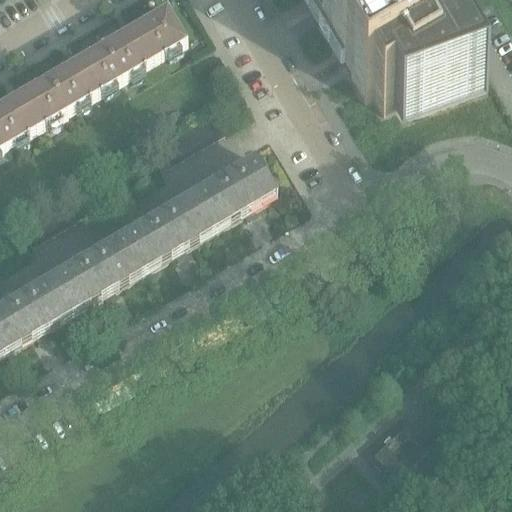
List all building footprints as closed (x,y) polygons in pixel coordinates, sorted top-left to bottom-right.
[(298,0),(341,72),(345,70),(349,77),(366,107),(373,103),(383,120),(393,114),(402,129),(487,99),(485,94),(459,50),(445,57),(438,44),(437,44),(425,23),(413,30),(408,33),(406,30),(391,4),(371,16),(369,14),(370,13),(362,0),(298,0)] [(102,55),(122,89),(188,50),(168,16),(102,55)] [(48,87),(68,121),(122,89),(102,55),(48,87)] [(0,114),(0,146),(7,157),(68,121),(48,87),(0,114)] [(224,141),(212,121),(202,127),(214,148),(224,141)] [(192,133),(203,154),(214,148),(202,127),(192,133)] [(182,139),(193,160),(203,154),(192,133),(182,139)] [(171,146),(183,166),(193,160),(182,139),(171,146)] [(161,152),(172,172),(183,166),(171,146),(161,152)] [(151,158),(162,178),(172,172),(161,152),(151,158)] [(194,204),(215,241),(276,205),(255,169),(194,204)] [(74,203),(85,224),(95,218),(84,198),(74,203)] [(64,209),(75,230),(85,224),(74,203),(64,209)] [(124,245),(145,281),(215,241),(194,204),(124,245)] [(53,216),(64,236),(75,230),(64,209),(53,216)] [(43,222),(54,242),(64,236),(53,216),(43,222)] [(32,228),(43,248),(54,242),(43,222),(32,228)] [(43,248),(32,228),(22,234),(33,254),(43,248)] [(54,286),(76,322),(145,281),(124,245),(54,286)] [(0,317),(0,352),(6,363),(76,322),(54,286),(0,317)] [(446,418),(480,453),(487,446),(453,411),(446,418)] [(403,429),(369,462),(389,484),(385,488),(407,511),(450,470),(429,447),(424,451),(403,429)]
